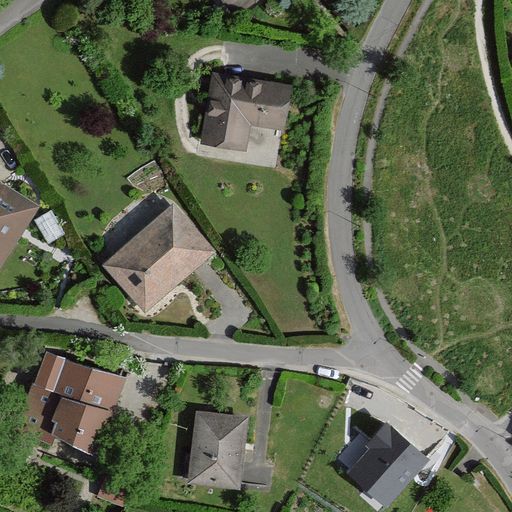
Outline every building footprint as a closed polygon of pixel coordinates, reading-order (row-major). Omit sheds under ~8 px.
[(166,0),(175,11),(188,0),(166,0)] [(244,0),(228,0),(237,9),(246,2),(244,0)] [(246,120),(259,121),(261,114),(282,116),(286,89),(217,78),(207,139),(241,143),(246,120)] [(261,114),(259,121),(281,124),(282,116),(261,114)] [(0,257),(30,208),(0,189),(0,257)] [(50,211),(34,220),(47,242),(63,233),(50,211)] [(169,277),(173,281),(204,251),(171,212),(148,231),(152,237),(113,270),(145,305),(161,290),(158,285),(169,277)] [(161,290),(173,281),(169,277),(158,285),(161,290)] [(56,435),(69,398),(70,395),(61,391),(60,389),(55,386),(65,359),(66,359),(50,354),(19,428),(52,443),(56,435)] [(121,375),(66,359),(65,359),(55,386),(60,389),(61,391),(70,395),(69,398),(109,409),(121,375)] [(111,410),(109,409),(69,398),(56,435),(96,453),(104,431),(111,410)] [(233,483),(236,461),(240,461),(244,422),(201,417),(197,456),(185,455),(184,479),(233,483)] [(426,458),(382,422),(362,446),(367,450),(347,472),(387,505),(426,458)] [(126,505),(138,475),(113,465),(107,480),(118,485),(112,499),(126,505)] [(452,510),(469,483),(458,477),(450,471),(433,498),(452,510)] [(101,494),(112,499),(118,485),(107,480),(101,494)]
